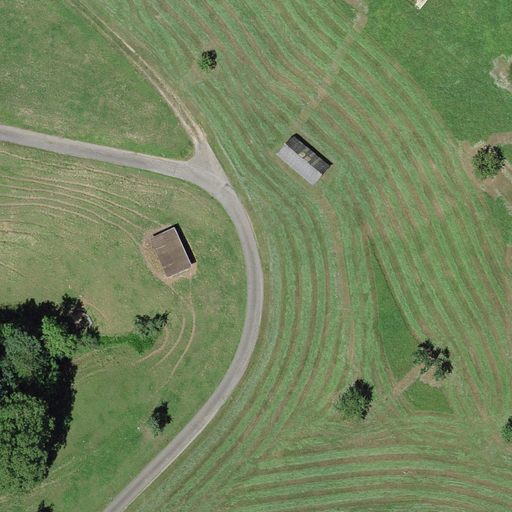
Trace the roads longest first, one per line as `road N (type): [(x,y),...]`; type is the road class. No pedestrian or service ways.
road 1 (track): [(207,181),(231,208),(253,283),(236,372),(112,511)]
road 2 (track): [(67,0),(195,132),(207,181)]
road 3 (track): [(0,135),(207,181)]
